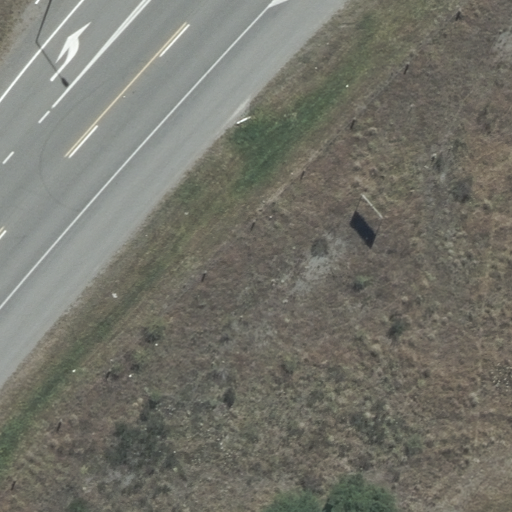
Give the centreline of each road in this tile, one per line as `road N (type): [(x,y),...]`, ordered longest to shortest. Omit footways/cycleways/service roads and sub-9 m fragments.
road 1 (secondary): [(0,228),(208,0)]
road 2 (secondary): [(0,182),(72,50),(115,0)]
